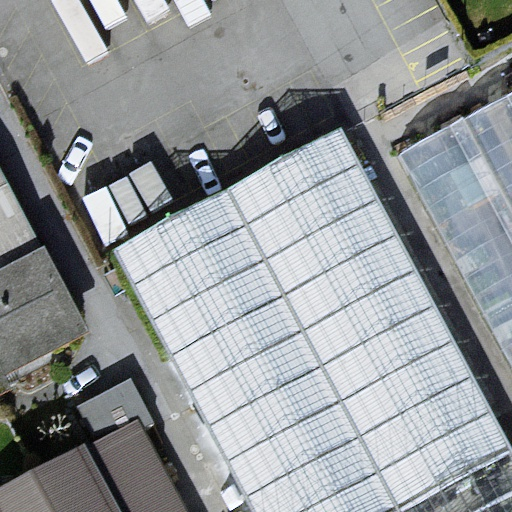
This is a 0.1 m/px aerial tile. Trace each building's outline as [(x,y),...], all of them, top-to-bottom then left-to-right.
[(511,104),(398,160),(511,376),(511,104)] [(511,511),(511,457),(338,140),(126,255),(266,511),(511,511)] [(0,163),(0,271),(46,247),(0,163)] [(0,382),(92,331),(46,247),(0,271),(0,382)] [(94,457),(7,511),(186,511),(134,398),(79,428),(94,457)]
